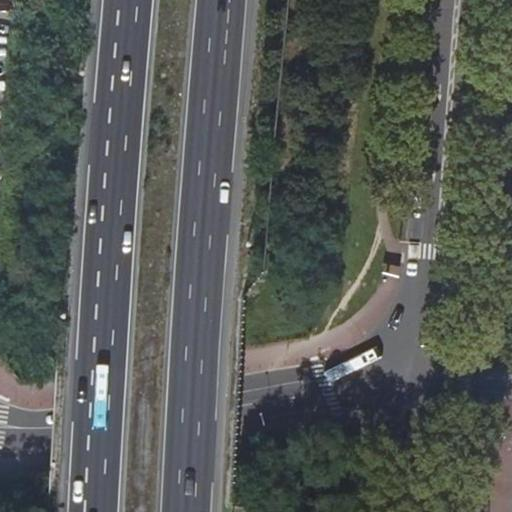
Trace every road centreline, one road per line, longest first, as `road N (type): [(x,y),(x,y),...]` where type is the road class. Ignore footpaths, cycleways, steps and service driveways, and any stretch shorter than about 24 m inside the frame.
road 1 (motorway): [(134,0),(94,511)]
road 2 (motorway): [(186,511),(222,0)]
road 3 (tertiary): [(423,385),(325,387),(39,428)]
road 4 (tertiary): [(455,0),(423,385)]
road 5 (unclassified): [(423,385),(419,511)]
